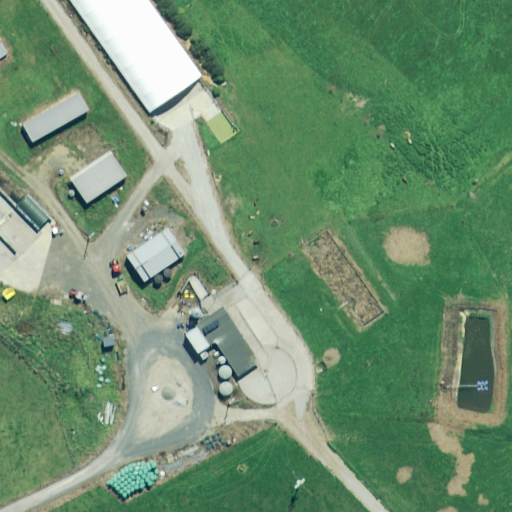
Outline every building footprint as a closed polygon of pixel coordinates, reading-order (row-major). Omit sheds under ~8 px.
[(207,89),(144,0),(69,0),(158,124),(207,89)] [(89,112),(79,94),(23,126),(33,143),(89,112)] [(126,177),(109,153),(70,179),(87,204),(126,177)] [(185,255),(168,230),(127,257),(144,283),(185,255)] [(260,362),(224,309),(186,335),(200,355),(216,344),(238,377),(260,362)] [(108,382),(108,366),(99,367),(99,382),(108,382)] [(234,442),(227,434),(219,441),(225,449),(234,442)]
